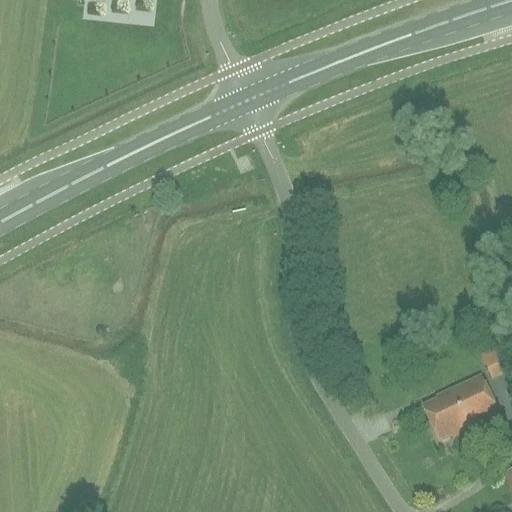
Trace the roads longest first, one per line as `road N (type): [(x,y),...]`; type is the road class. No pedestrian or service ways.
road 1 (unclassified): [(403,511),(308,354),(276,169),(245,102)]
road 2 (secondary): [(245,102),(511,2)]
road 3 (secondary): [(0,223),(245,102)]
